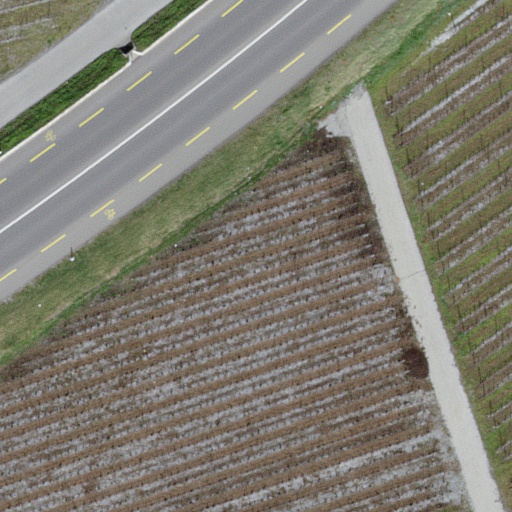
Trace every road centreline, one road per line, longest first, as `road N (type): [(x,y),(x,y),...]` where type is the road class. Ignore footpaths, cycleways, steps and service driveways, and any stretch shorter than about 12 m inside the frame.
road 1 (track): [(362,119),(488,511)]
road 2 (primary): [(306,0),(0,229)]
road 3 (unclassified): [(143,0),(0,103)]
